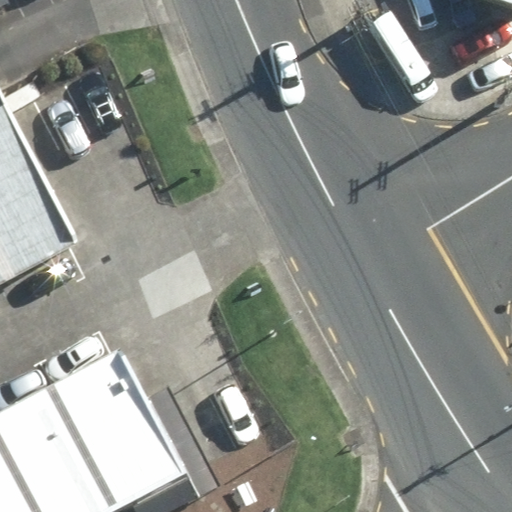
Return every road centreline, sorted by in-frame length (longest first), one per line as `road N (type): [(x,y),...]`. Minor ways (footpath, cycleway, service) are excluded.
road 1 (secondary): [(369,264),(281,109),(239,0)]
road 2 (secondary): [(507,511),(369,264)]
road 3 (unclassified): [(511,177),(369,264)]
